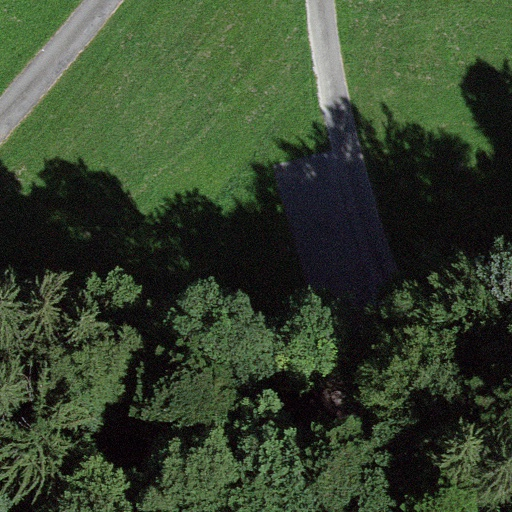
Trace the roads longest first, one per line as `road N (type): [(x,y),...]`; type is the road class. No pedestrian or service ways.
road 1 (track): [(380,410),(219,511)]
road 2 (track): [(0,123),(106,0)]
